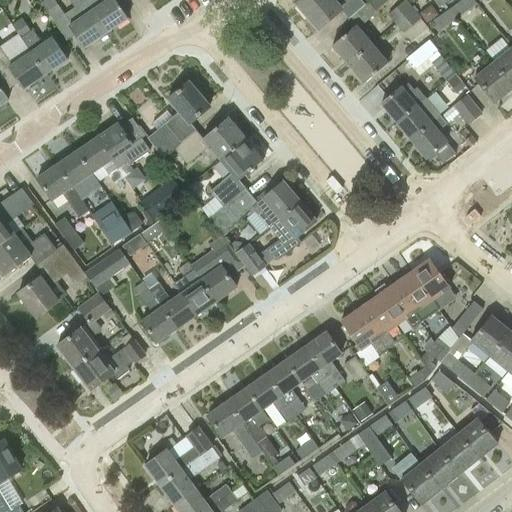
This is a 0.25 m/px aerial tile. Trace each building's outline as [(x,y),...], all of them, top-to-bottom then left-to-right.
[(107,34),(83,0),(68,0),(74,8),(64,15),(56,3),(46,10),(67,41),(76,35),(85,49),(107,34)] [(83,0),(107,34),(129,19),(115,0),(108,0),(102,4),(99,0),(83,0)] [(302,0),(296,5),(317,30),(341,10),(348,19),(365,5),(360,0),(302,0)] [(389,0),(372,0),(369,3),(376,11),(389,0)] [(406,0),(388,15),(395,24),(413,9),(406,0)] [(460,17),(477,5),(473,0),(461,0),(453,6),(460,17)] [(427,23),(438,15),(431,6),(420,14),(427,23)] [(421,18),(413,9),(395,24),(404,34),(421,18)] [(441,31),(457,19),(450,10),(434,22),(441,31)] [(47,75),(68,60),(53,38),(42,45),(33,31),(31,32),(19,15),(10,22),(12,25),(47,75)] [(12,25),(0,33),(6,43),(0,47),(0,70),(2,74),(10,69),(25,90),(47,75),(12,25)] [(347,65),(372,44),(356,26),(331,47),(347,65)] [(414,70),(428,59),(430,58),(438,52),(430,42),(422,48),(406,60),(414,70)] [(372,44),(347,65),(363,84),(388,63),(372,44)] [(493,62),(511,85),(511,47),(493,62)] [(511,88),(511,85),(493,62),(474,78),(494,103),(511,88)] [(0,106),(9,100),(0,87),(0,75),(2,74),(0,70),(0,106)] [(456,94),(466,87),(455,74),(446,82),(456,94)] [(180,112),(166,124),(148,139),(163,159),(175,150),(197,131),(197,130),(191,123),(210,106),(189,82),(169,99),(180,112)] [(380,104),(396,123),(416,106),(425,98),(418,88),(408,96),(401,87),(380,104)] [(482,114),(467,95),(453,107),(468,126),(482,114)] [(396,123),(410,140),(440,116),(425,98),(416,106),(396,123)] [(442,163),(455,153),(438,132),(447,125),(440,116),(410,140),(426,159),(433,153),(442,163)] [(203,138),(197,131),(175,150),(187,165),(204,151),(207,155),(211,151),(220,161),(246,139),(228,117),(203,138)] [(98,138),(113,160),(125,178),(134,171),(130,165),(150,151),(141,139),(132,145),(118,124),(98,138)] [(78,152),(93,174),(102,167),(114,185),(125,178),(113,160),(98,138),(78,152)] [(246,139),(220,161),(231,174),(210,192),(216,200),(203,211),(209,219),(245,188),(239,181),(264,160),(246,139)] [(58,165),(79,196),(98,183),(92,174),(93,174),(78,152),(58,165)] [(79,196),(58,165),(38,179),(53,201),(63,194),(68,202),(79,218),(89,211),(79,196)] [(173,178),(155,192),(168,209),(186,195),(173,178)] [(269,228),(300,202),(283,182),(257,203),(245,188),(209,219),(222,236),(250,212),(249,211),(252,208),(269,228)] [(15,234),(8,224),(35,205),(23,189),(0,205),(0,246),(23,230),(22,229),(15,234)] [(302,243),(297,238),(316,222),(300,202),(269,228),(279,240),(267,249),(275,261),(302,243)] [(125,223),(132,232),(143,224),(136,215),(125,223)] [(84,244),(64,217),(55,224),(74,250),(84,244)] [(116,245),(132,234),(124,223),(109,234),(116,245)] [(32,243),(23,230),(0,246),(0,269),(6,277),(31,259),(37,267),(57,252),(44,234),(32,243)] [(129,257),(147,244),(140,234),(122,247),(129,257)] [(191,265),(217,302),(236,288),(229,278),(245,267),(245,266),(236,255),(230,246),(222,236),(209,244),(213,250),(191,265)] [(235,242),(230,246),(236,255),(244,248),(244,247),(241,243),(235,242)] [(244,247),(244,248),(236,255),(245,266),(245,267),(253,277),(265,268),(264,268),(266,266),(254,250),(249,243),(244,247)] [(44,276),(19,295),(36,319),(60,302),(59,301),(67,296),(57,282),(67,275),(76,287),(81,283),(84,286),(90,282),(80,269),(64,246),(57,252),(37,267),(44,276)] [(108,279),(130,265),(119,249),(85,273),(101,296),(114,288),(108,279)] [(412,272),(433,301),(451,289),(430,259),(412,272)] [(182,294),(197,315),(217,302),(191,265),(188,262),(178,269),(191,287),(182,294)] [(394,284),(421,323),(439,311),(432,302),(433,301),(412,272),(396,283),(394,284)] [(177,329),(149,289),(144,282),(134,289),(146,306),(147,305),(153,314),(142,322),(157,344),(177,329)] [(197,315),(182,294),(172,301),(159,283),(149,289),(177,329),(197,315)] [(412,330),(421,323),(394,284),(377,297),(397,326),(406,320),(412,330)] [(75,369),(98,351),(90,341),(103,331),(95,321),(103,315),(107,320),(114,314),(99,293),(78,309),(89,324),(58,347),(75,369)] [(359,309),(386,348),(394,343),(387,333),(397,326),(377,297),(359,309)] [(474,302),(458,322),(452,329),(459,339),(463,334),(483,310),(474,302)] [(386,348),(359,309),(341,322),(361,351),(370,345),(377,355),(386,348)] [(450,349),(447,353),(457,361),(473,342),(490,357),(510,332),(491,316),(471,341),(463,334),(459,339),(450,349)] [(511,333),(510,332),(490,357),(509,372),(511,368),(511,333)] [(306,347),(335,389),(345,382),(331,362),(341,355),(326,333),(306,347)] [(431,363),(435,358),(440,362),(447,353),(450,349),(438,338),(420,360),(425,368),(426,367),(430,374),(436,367),(431,363)] [(98,351),(75,369),(92,392),(114,375),(118,379),(130,370),(127,366),(133,362),(135,364),(146,356),(135,340),(106,361),(98,351)] [(286,361),(301,383),(311,376),(325,396),(335,389),(306,347),(286,361)] [(447,353),(440,362),(467,385),(475,375),(457,361),(447,353)] [(356,383),(367,375),(355,357),(344,365),(356,383)] [(266,374),(296,416),(306,410),(292,390),(301,383),(286,361),(266,374)] [(414,388),(423,382),(430,374),(426,367),(425,368),(408,380),(414,388)] [(379,370),(369,377),(389,406),(398,399),(379,370)] [(447,394),(455,385),(439,372),(431,381),(447,394)] [(247,388),(262,410),(271,404),(285,424),(296,416),(266,374),(247,388)] [(483,398),(491,388),(475,375),(467,385),(483,398)] [(262,410),(247,388),(227,402),(242,424),(256,444),(266,437),(252,417),(262,410)] [(415,409),(432,398),(425,388),(408,400),(415,409)] [(510,404),(494,391),(486,400),(502,413),(510,404)] [(222,438),(232,431),(252,459),(262,452),(256,444),(242,424),(227,402),(207,416),(222,438)] [(395,424),(412,412),(405,402),(388,414),(395,424)] [(361,422),(372,414),(364,403),(353,411),(361,422)] [(347,431),(357,424),(350,413),(340,420),(347,431)] [(380,467),(391,459),(376,437),(392,426),(385,416),(357,435),(380,467)] [(459,435),(478,459),(498,443),(479,419),(459,435)] [(153,453),(152,456),(155,460),(146,467),(160,486),(213,448),(199,429),(188,436),(195,446),(175,460),(168,451),(165,453),(163,449),(159,449),(153,453)] [(301,448),(296,451),(302,459),(318,448),(306,432),(298,438),(296,441),(301,448)] [(439,450),(459,474),(478,459),(459,435),(439,450)] [(139,452),(143,449),(144,442),(141,438),(133,444),(139,452)] [(0,511),(21,511),(18,507),(11,511),(2,494),(1,495),(0,493),(0,482),(21,470),(4,441),(0,443),(0,511)] [(339,462),(356,450),(349,441),(332,453),(339,462)] [(187,497),(197,490),(190,481),(220,459),(213,448),(160,486),(175,506),(187,497)] [(420,465),(440,490),(459,474),(439,450),(420,465)] [(319,476),(336,464),(329,455),(313,467),(319,476)] [(289,457),(273,467),(279,475),(294,465),(289,457)] [(440,490),(420,465),(400,481),(420,505),(440,490)] [(299,490),(316,478),(309,469),(292,481),(299,490)] [(279,504),(296,492),(289,483),(273,495),(279,504)] [(197,490),(187,497),(175,506),(179,511),(206,511),(233,494),(232,493),(226,485),(204,500),(197,490)] [(225,511),(225,510),(238,501),(237,500),(248,492),(243,485),(232,493),(233,494),(206,511),(225,511)] [(280,511),(282,511),(267,491),(256,499),(265,511),(266,511),(280,511)] [(366,506),(370,511),(401,511),(386,491),(366,506)] [(239,511),(238,511),(264,511),(265,511),(256,499),(239,511)]
